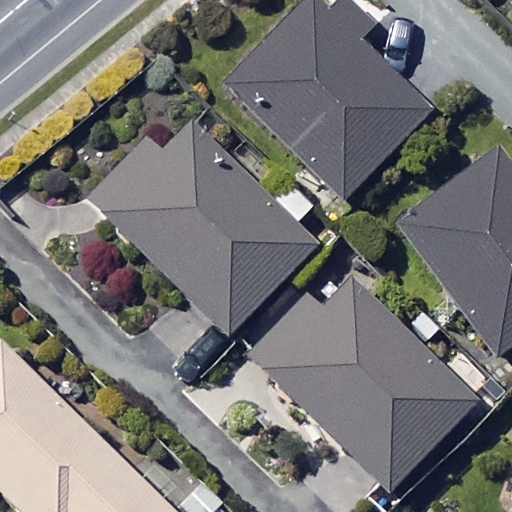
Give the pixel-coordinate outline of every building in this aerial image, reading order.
[(434,124),(317,9),(230,97),(347,213),(434,124)] [(321,256),(195,135),(169,162),(154,147),(93,211),(235,346),(321,256)] [(511,179),(499,162),(402,237),(501,366),(511,356),(511,179)] [(481,415),(343,276),(255,364),(392,502),(481,415)] [(0,357),(0,496),(2,497),(17,511),(164,511),(4,353),(0,357)]
